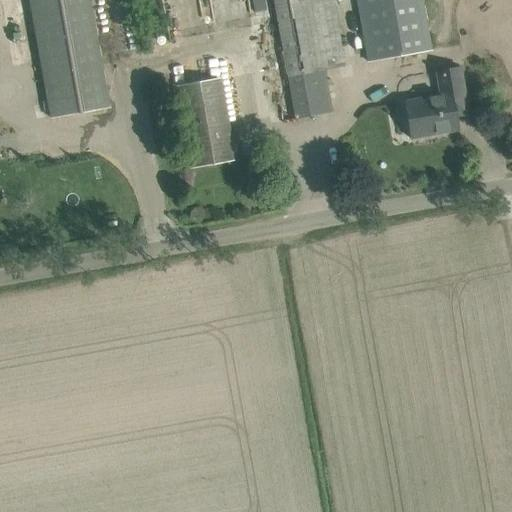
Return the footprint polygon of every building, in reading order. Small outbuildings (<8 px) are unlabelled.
[(28,0),(50,119),(110,108),(90,0),(28,0)] [(332,112),(324,70),(344,66),(332,0),(274,0),(295,119),(332,112)] [(356,0),(368,61),(431,50),(421,0),(356,0)] [(404,101),(410,138),(458,130),(455,117),(468,115),(460,67),(434,71),(439,95),(404,101)] [(177,85),(191,166),(234,159),(220,78),(177,85)]
